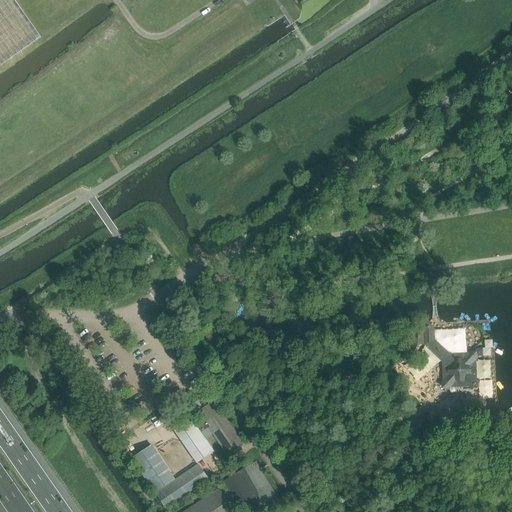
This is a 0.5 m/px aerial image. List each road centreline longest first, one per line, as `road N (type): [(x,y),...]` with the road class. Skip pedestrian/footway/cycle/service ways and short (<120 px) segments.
road 1 (unknown): [(329,511),(198,324),(202,302),(354,196),(486,120),(511,114)]
road 2 (unclassified): [(0,313),(99,318),(136,310),(511,58)]
